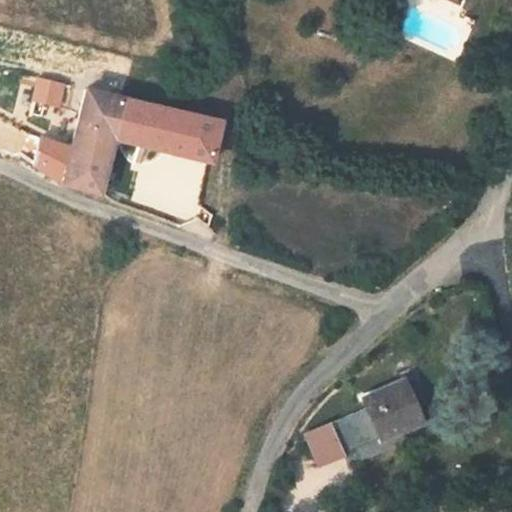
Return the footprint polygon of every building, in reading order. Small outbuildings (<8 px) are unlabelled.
[(35,96),(40,82),(40,81),(33,81),(31,81),(29,82),(28,84),(27,86),(28,88),(30,92),(35,96)] [(55,106),(60,87),(40,82),(35,96),(34,101),(55,106)] [(141,138),(148,105),(87,91),(69,159),(39,143),(34,165),(63,184),(99,194),(115,133),(141,138)] [(211,163),(221,123),(148,105),(141,138),(167,145),(166,152),(211,163)] [(207,231),(211,214),(202,208),(198,223),(207,231)] [(417,423),(400,385),(363,401),(367,409),(380,440),(417,423)] [(380,440),(367,409),(305,436),(318,467),(380,440)]
